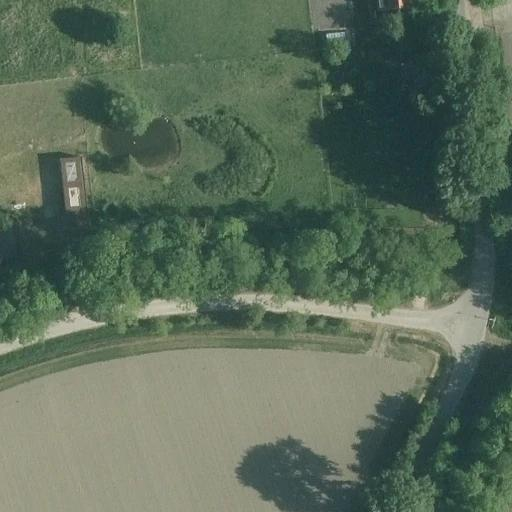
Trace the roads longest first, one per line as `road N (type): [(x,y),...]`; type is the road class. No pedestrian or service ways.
road 1 (unclassified): [(477,322),(229,301),(163,305),(0,342)]
road 2 (unclassified): [(477,322),(480,189),(460,0)]
road 3 (unclassified): [(388,511),(467,362),(477,322)]
